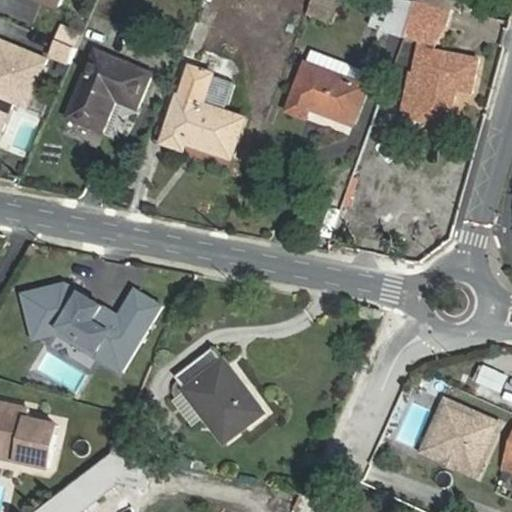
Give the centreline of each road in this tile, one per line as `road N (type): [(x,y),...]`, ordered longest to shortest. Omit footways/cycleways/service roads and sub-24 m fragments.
road 1 (residential): [(421,294),(0,208)]
road 2 (unknown): [(201,28),(122,233)]
road 3 (residential): [(511,103),(466,267)]
